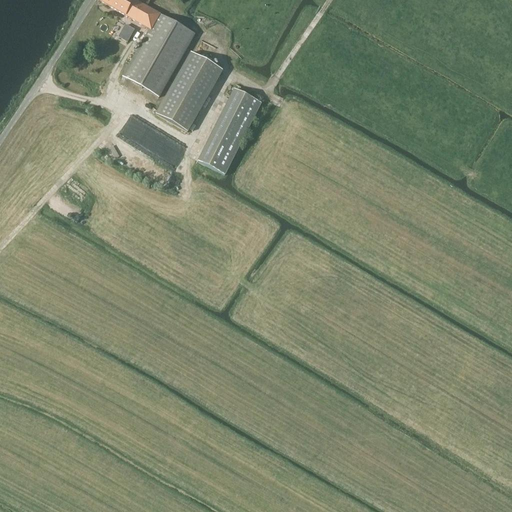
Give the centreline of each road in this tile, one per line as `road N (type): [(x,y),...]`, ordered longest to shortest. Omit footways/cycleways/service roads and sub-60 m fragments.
road 1 (track): [(39,84),(192,141),(228,78),(254,91),(269,86),(329,0)]
road 2 (track): [(0,249),(124,111),(113,79),(141,31),(91,2)]
road 3 (unclassified): [(0,144),(93,0)]
